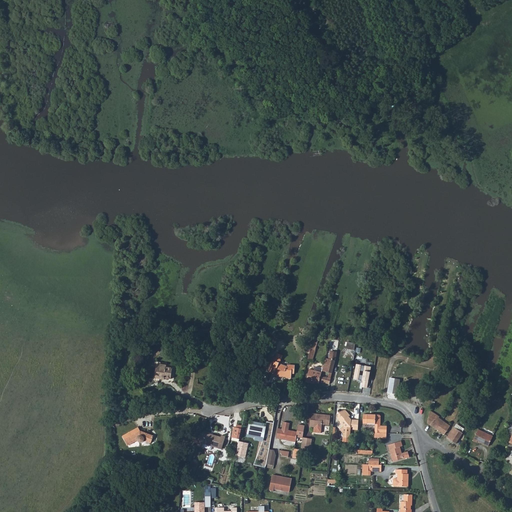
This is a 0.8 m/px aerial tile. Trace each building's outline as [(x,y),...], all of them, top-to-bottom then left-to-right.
[(310,348),(307,359),(311,360),(315,348),(310,348)] [(330,359),(325,358),(323,367),(322,370),(331,373),(334,360),(336,361),(338,353),(332,352),(330,359)] [(284,378),(290,379),(290,374),(293,374),(294,365),(288,364),(288,365),(277,361),(277,359),(270,357),(267,368),(273,371),(273,375),(284,377),(284,378)] [(371,367),(357,364),(354,379),(363,381),(361,387),(367,388),(371,367)] [(164,376),(172,376),(173,366),(156,366),(156,377),(164,378),(164,376)] [(312,381),(318,382),(319,381),(320,376),(322,370),(323,367),(316,366),(315,370),(309,368),(305,381),(311,383),(312,381)] [(240,391),(245,393),(249,383),(243,381),(240,391)] [(352,428),(357,429),(358,419),(350,419),(348,415),(349,414),(345,408),(341,411),(338,411),(337,418),(343,425),(339,429),(342,433),(342,437),(349,437),(350,426),(352,426),(352,428)] [(374,427),(386,429),(387,422),(380,421),(381,411),(380,409),(364,408),(363,417),(375,418),(374,427)] [(437,415),(428,409),(425,422),(434,428),(439,421),(435,418),(437,415)] [(331,417),(312,413),(311,421),(310,420),(309,427),(313,428),(312,433),(320,434),(322,425),(329,427),(331,417)] [(133,418),(115,423),(116,428),(134,423),(133,418)] [(448,428),(441,422),(439,421),(434,428),(443,434),(448,428)] [(270,446),(272,430),(274,424),(266,423),(266,424),(266,427),(250,424),(248,435),(264,439),(263,442),(254,465),(265,468),(270,446)] [(241,425),(235,424),(235,427),(233,427),(231,437),(238,438),(241,425)] [(303,438),(305,425),(299,424),(298,432),(282,428),(282,427),(277,426),(275,436),(279,437),(279,438),(296,442),(297,437),(303,438)] [(488,445),(492,434),(476,427),(471,439),(476,441),(476,440),(488,445)] [(444,436),(450,441),(455,433),(450,429),(444,436)] [(157,439),(143,432),(140,434),(138,430),(124,437),(129,447),(138,442),(140,444),(142,445),(144,445),(147,443),(154,445),(157,439)] [(221,450),(225,437),(221,436),(220,438),(212,435),(212,436),(200,433),(196,447),(201,449),(201,448),(210,451),(212,447),(221,450)] [(453,443),(459,435),(455,433),(450,441),(453,443)] [(310,440),(303,438),(300,453),(308,454),(310,440)] [(247,443),(238,441),(235,455),(244,456),(247,443)] [(399,446),(398,441),(385,445),(390,462),(407,458),(405,452),(399,453),(397,447),(399,446)] [(265,468),(265,470),(272,471),(276,447),(270,446),(265,468)] [(191,461),(189,466),(192,469),(191,472),(190,476),(193,478),(198,463),(191,461)] [(379,472),(380,465),(376,465),(367,464),(361,464),(361,474),(369,475),(369,472),(379,472)] [(406,470),(394,469),(394,473),(396,474),(396,478),(392,478),(391,478),(391,484),(392,486),(406,487),(407,474),(405,474),(406,470)] [(272,474),(270,490),(274,490),(274,488),(290,491),(292,477),(286,476),(285,478),(279,477),(279,475),(272,474)] [(410,496),(402,495),(402,502),(399,502),(398,510),(397,511),(409,511),(410,511),(408,511),(409,507),(410,507),(410,496)] [(211,497),(205,497),(205,503),(195,503),(194,511),(204,511),(204,508),(211,508),(211,497)]
